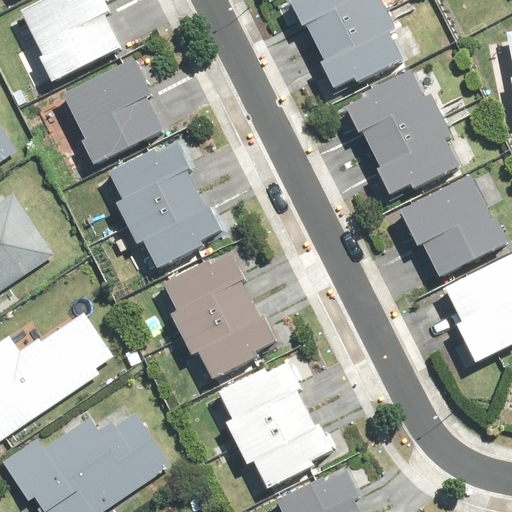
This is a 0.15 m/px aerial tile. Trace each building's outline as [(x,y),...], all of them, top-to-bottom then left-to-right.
[(120,51),(99,9),(105,6),(101,0),(45,0),(16,15),(37,57),(32,59),(46,88),(55,83),(120,51)] [(321,42),(389,8),(385,0),(295,0),(308,26),(312,24),(321,42)] [(362,81),(407,59),(393,32),(399,29),(389,8),(321,42),(330,61),(326,63),(339,88),(361,77),(362,81)] [(511,38),(503,40),(511,84),(506,85),(511,114),(511,38)] [(96,169),(161,137),(140,94),(126,66),(57,100),(78,142),(73,144),(87,173),(96,169)] [(378,148),(447,114),(437,93),(430,97),(417,70),(372,92),(374,95),(352,105),(366,132),(369,130),(378,148)] [(420,187),(464,165),(451,138),(457,135),(447,114),(378,148),(388,167),(384,169),(396,194),(418,183),(420,187)] [(0,163),(14,154),(0,131),(0,163)] [(160,150),(115,171),(129,199),(122,202),(132,222),(201,189),(192,170),(196,168),(184,143),(162,153),(160,150)] [(486,224),(465,181),(393,216),(410,252),(417,249),(433,280),(504,246),(492,222),(486,224)] [(201,189),(132,222),(142,243),(149,240),(162,267),(207,245),(205,242),(226,232),(213,205),(210,207),(201,189)] [(0,293),(58,255),(16,192),(0,202),(0,293)] [(215,259),(170,280),(183,308),(177,311),(187,332),(256,299),(247,280),(250,278),(238,253),(216,263),(215,259)] [(511,257),(441,292),(455,322),(446,327),(467,370),(476,365),(511,348),(511,257)] [(256,299),(187,332),(197,353),(204,350),(216,376),(261,355),(260,352),(281,342),(268,315),(264,317),(256,299)] [(10,341),(7,337),(0,342),(0,446),(3,450),(100,377),(93,370),(114,355),(82,313),(46,339),(33,323),(10,341)] [(269,368),(225,389),(238,417),(231,420),(241,441),(310,408),(301,388),(305,387),(293,361),(271,372),(269,368)] [(310,408),(241,441),(251,462),(258,458),(271,485),(316,464),(314,461),(336,451),(323,424),(319,425),(310,408)] [(42,449),(37,442),(0,465),(25,505),(32,501),(38,511),(99,511),(134,490),(129,482),(163,461),(133,414),(96,436),(86,421),(42,449)] [(326,475),(282,497),(289,511),(366,511),(358,496),(362,494),(350,469),(328,479),(326,475)]
